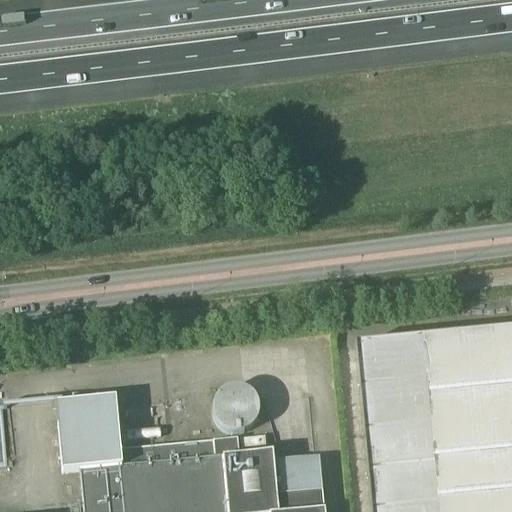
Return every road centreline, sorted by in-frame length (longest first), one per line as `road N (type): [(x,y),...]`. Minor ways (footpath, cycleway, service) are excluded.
road 1 (tertiary): [(0,316),(511,251)]
road 2 (tertiary): [(511,232),(0,294)]
road 3 (motorway): [(0,85),(511,23)]
road 4 (unknown): [(48,511),(39,424),(44,406),(59,395),(300,373),(315,383),(329,511)]
road 5 (motorway): [(251,0),(0,27)]
